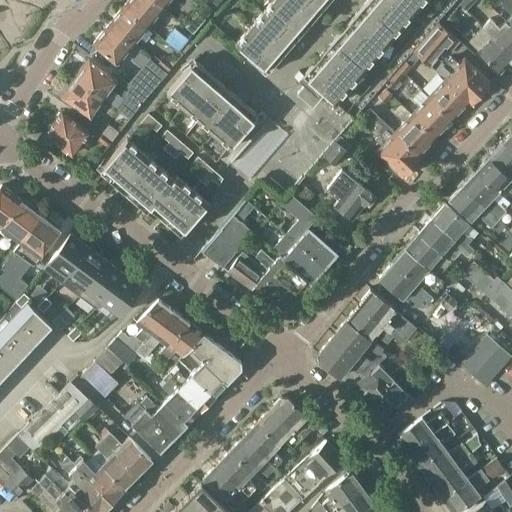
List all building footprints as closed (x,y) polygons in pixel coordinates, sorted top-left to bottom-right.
[(154,0),(128,0),(124,6),(150,27),(165,9),(154,0)] [(154,0),(165,9),(171,0),(154,0)] [(235,44),(248,55),(268,72),(330,0),(273,0),(237,42),(235,44)] [(335,103),(354,81),(424,0),(367,0),(303,75),(299,71),(294,77),(300,81),(303,84),(303,83),(304,84),(297,92),(313,106),(324,93),(335,103)] [(466,10),(471,5),(475,0),(462,0),(459,3),(466,10)] [(511,13),(505,20),(511,27),(511,0),(499,0),(499,1),(505,7),(511,13)] [(203,4),(195,14),(184,27),(193,34),(212,11),(203,4)] [(124,6),(108,25),(134,46),(150,27),(124,6)] [(450,15),(445,19),(456,29),(460,24),(450,15)] [(483,26),(511,55),(511,27),(505,20),(499,27),(490,18),(483,26)] [(227,21),(220,29),(228,35),(234,28),(227,21)] [(437,21),(412,51),(413,52),(420,58),(430,67),(443,51),(455,37),(437,21)] [(119,65),(134,46),(108,25),(93,43),(119,65)] [(511,59),(511,55),(483,26),(479,29),(481,31),(470,42),(500,72),(511,59)] [(188,39),(174,28),(164,40),(177,52),(188,39)] [(155,55),(151,60),(167,73),(183,55),(179,52),(170,62),(163,56),(160,60),(155,55)] [(413,52),(405,61),(412,67),(420,58),(413,52)] [(458,64),(451,58),(444,64),(452,71),(444,79),(468,102),(470,104),(490,83),(463,58),(458,64)] [(104,98),(117,80),(89,59),(76,78),(104,98)] [(167,73),(151,60),(130,85),(136,90),(145,98),(149,92),(150,93),(167,73)] [(195,60),(167,93),(230,147),(242,133),(246,137),(258,123),(259,123),(266,115),(261,110),(257,114),(195,60)] [(398,69),(405,75),(412,67),(405,61),(398,69)] [(405,75),(398,69),(385,84),(387,87),(395,92),(402,84),(399,82),(405,75)] [(76,78),(62,97),(90,118),(104,98),(76,78)] [(444,79),(428,96),(452,118),(468,102),(444,79)] [(138,107),(145,98),(136,90),(130,85),(121,98),(124,100),(117,110),(129,119),(138,107)] [(386,89),(378,97),(384,104),(392,95),(386,89)] [(419,105),(411,114),(435,137),(452,118),(428,96),(421,89),(413,98),(419,105)] [(381,145),(375,152),(402,176),(422,155),(420,153),(395,131),(394,132),(370,109),(359,119),(345,135),(349,138),(362,123),(377,136),(374,139),(381,145)] [(46,134),(72,154),(88,132),(62,112),(54,124),(50,123),(46,128),(48,131),(46,134)] [(162,125),(148,114),(138,126),(144,131),(149,125),(156,131),(162,125)] [(435,137),(411,114),(395,131),(420,153),(435,137)] [(116,134),(108,127),(103,134),(111,140),(116,134)] [(180,141),(167,130),(162,136),(169,142),(163,148),(169,153),(180,141)] [(511,130),(503,140),(511,149),(511,130)] [(110,141),(102,135),(97,141),(105,147),(110,141)] [(340,135),(324,154),(335,164),(351,145),(340,135)] [(150,209),(162,219),(181,235),(209,203),(177,175),(173,178),(127,138),(99,171),(144,210),(141,215),(150,223),(154,217),(148,211),(150,209)] [(511,149),(503,140),(490,154),(511,174),(511,149)] [(181,152),(188,158),(193,152),(180,141),(169,153),(175,158),(181,152)] [(511,174),(490,154),(476,169),(511,201),(511,200),(511,174)] [(194,175),(200,180),(210,167),(198,156),(193,162),(200,168),(194,175)] [(212,179),(219,185),(223,178),(210,167),(200,180),(206,185),(212,179)] [(338,198),(334,204),(352,219),(364,204),(368,208),(377,197),(372,193),(373,192),(342,168),(326,188),(338,198)] [(511,201),(476,169),(463,183),(500,218),(507,211),(505,209),(511,201)] [(262,198),(269,189),(261,182),(253,191),(262,198)] [(289,193),(304,206),(313,196),(298,183),(289,193)] [(500,218),(463,183),(448,199),(471,220),(477,214),(492,227),(500,218)] [(0,227),(1,227),(21,200),(2,185),(0,187),(0,227)] [(309,209),(304,206),(289,193),(282,202),(297,214),(308,210),(309,209)] [(1,227),(20,241),(40,214),(32,207),(33,205),(25,200),(24,202),(21,200),(1,227)] [(436,212),(431,217),(472,253),(475,250),(469,245),(479,233),(444,202),(442,205),(440,206),(437,210),(436,212)] [(243,208),(238,205),(231,213),(236,217),(243,208)] [(252,229),(236,217),(231,213),(219,228),(201,250),(222,266),(252,229)] [(2,265),(0,267),(0,285),(16,299),(23,292),(27,286),(40,269),(34,265),(61,229),(60,225),(49,217),(47,219),(40,214),(20,241),(21,242),(14,251),(15,251),(4,267),(2,265)] [(468,258),(472,253),(431,217),(418,232),(452,262),(461,252),(468,258)] [(280,229),(285,233),(287,235),(323,267),(337,252),(308,227),(301,221),(295,228),(287,221),(280,229)] [(409,242),(406,247),(439,275),(452,262),(418,232),(416,234),(413,236),(411,239),(409,242)] [(88,246),(70,233),(43,269),(61,282),(88,246)] [(323,267),(287,235),(285,233),(272,248),(279,254),(279,253),(311,281),(323,267)] [(495,237),(502,243),(510,251),(511,248),(511,242),(506,237),(503,241),(497,235),(495,237)] [(105,259),(88,246),(61,282),(70,289),(79,295),(105,259)] [(446,282),(439,275),(406,247),(400,252),(398,254),(394,258),(393,261),(393,262),(418,283),(424,276),(431,282),(435,293),(446,282)] [(260,261),(267,267),(268,266),(299,294),(311,281),(279,253),(279,254),(274,259),(261,248),(255,256),(260,261)] [(244,282),(251,288),(264,271),(267,267),(260,261),(258,264),(243,252),(239,257),(238,256),(228,270),(244,282)] [(466,274),(485,291),(498,275),(479,258),(466,274)] [(106,259),(105,259),(79,295),(97,309),(102,301),(102,300),(123,272),(106,259)] [(418,283),(393,262),(379,278),(410,305),(424,306),(433,297),(418,283)] [(264,271),(251,288),(281,309),(286,309),(287,308),(299,294),(268,266),(267,267),(264,271)] [(141,285),(123,272),(102,300),(102,301),(120,314),(141,285)] [(485,291),(509,312),(511,307),(511,287),(507,283),(498,275),(485,291)] [(359,303),(404,340),(415,326),(395,310),(396,309),(373,290),(371,288),(359,303)] [(21,307),(27,301),(30,298),(24,293),(16,301),(21,307)] [(46,297),(37,306),(43,311),(52,303),(46,297)] [(124,331),(117,338),(134,350),(174,310),(159,299),(136,321),(145,328),(139,336),(137,335),(134,338),(124,331)] [(12,318),(37,341),(51,326),(52,325),(34,308),(27,302),(12,318)] [(405,342),(404,340),(359,303),(346,318),(372,339),(376,333),(389,343),(390,342),(394,336),(404,343),(405,342)] [(138,354),(149,362),(156,355),(152,352),(163,340),(167,344),(189,321),(174,310),(134,350),(138,354)] [(59,315),(53,321),(60,329),(67,323),(59,315)] [(0,330),(0,334),(22,356),(28,350),(37,341),(12,318),(0,330)] [(365,365),(368,362),(369,363),(383,347),(372,339),(346,318),(331,337),(365,365)] [(184,357),(191,349),(190,347),(205,333),(189,321),(167,344),(168,344),(158,356),(156,355),(149,362),(150,363),(157,356),(160,358),(162,356),(168,360),(176,350),(184,357)] [(76,326),(67,335),(73,340),(74,340),(82,332),(76,326)] [(190,347),(191,349),(196,352),(227,382),(241,368),(241,360),(240,360),(205,333),(190,347)] [(461,364),(485,385),(511,355),(487,333),(461,364)] [(0,363),(8,371),(22,356),(0,334),(0,363)] [(365,365),(331,337),(318,353),(317,353),(318,360),(339,377),(349,365),(358,372),(361,369),(365,365)] [(117,338),(107,349),(124,364),(126,362),(130,365),(138,354),(134,350),(117,338)] [(107,349),(96,360),(112,376),(113,374),(124,364),(107,349)] [(214,396),(227,382),(196,352),(189,359),(198,368),(192,375),(213,396),(214,396)] [(96,360),(83,374),(107,396),(121,383),(113,374),(112,376),(96,360)] [(0,379),(8,371),(0,363),(0,379)] [(390,375),(379,363),(355,386),(369,401),(394,378),(400,383),(411,372),(402,364),(390,375)] [(176,365),(167,376),(201,410),(213,396),(192,375),(190,376),(176,365)] [(396,402),(402,409),(414,400),(426,391),(415,380),(417,378),(411,372),(400,383),(394,378),(369,401),(383,415),(396,402)] [(188,423),(201,410),(167,376),(164,378),(167,381),(162,386),(171,395),(165,401),(188,423)] [(18,434),(30,446),(35,451),(48,437),(61,424),(75,410),(87,398),(70,382),(31,421),(18,434)] [(147,395),(140,402),(139,403),(174,437),(188,423),(165,401),(159,407),(147,395)] [(82,418),(84,420),(98,406),(89,396),(87,398),(75,410),(82,418)] [(271,406),(303,437),(315,424),(306,416),(307,415),(288,396),(281,396),(271,406)] [(161,450),(174,437),(139,403),(140,402),(135,398),(128,405),(132,410),(125,417),(161,450)] [(455,403),(444,402),(455,417),(462,411),(461,410),(455,403)] [(284,439),(293,447),(303,437),(271,406),(257,421),(280,443),(284,439)] [(75,410),(61,424),(68,431),(82,418),(75,410)] [(427,423),(422,416),(397,435),(409,451),(447,423),(441,413),(427,423)] [(280,443),(257,421),(245,434),(275,463),(277,460),(280,458),(273,451),(280,443)] [(447,423),(409,451),(421,466),(447,447),(444,443),(455,434),(447,423)] [(61,424),(48,437),(56,444),(68,431),(61,424)] [(99,434),(103,438),(138,473),(151,459),(130,437),(123,444),(111,431),(106,426),(99,434)] [(421,466),(432,481),(471,452),(481,445),(478,441),(477,433),(462,443),(462,442),(449,451),(447,447),(421,466)] [(9,444),(17,452),(21,455),(30,446),(18,434),(9,444)] [(275,463),(245,434),(230,450),(253,472),(256,468),(264,475),(275,463)] [(102,464),(124,486),(138,473),(103,438),(95,446),(108,458),(102,464)] [(287,474),(260,500),(271,511),(286,511),(287,511),(301,498),(320,480),(344,458),(326,439),(309,455),(302,461),(287,474)] [(253,472),(230,450),(216,464),(249,495),(254,490),(253,488),(256,485),(249,479),(247,478),(253,472)] [(471,452),(432,481),(444,497),(470,478),(464,470),(477,461),(471,452)] [(0,480),(4,484),(16,472),(15,471),(0,456),(0,480)] [(76,478),(70,484),(97,511),(99,511),(111,500),(76,466),(77,465),(69,457),(62,464),(76,478)] [(485,466),(493,476),(503,468),(496,458),(485,466)] [(125,486),(124,486),(102,464),(96,471),(84,459),(77,465),(76,466),(111,500),(125,486)] [(216,464),(202,478),(224,500),(234,490),(242,499),(245,496),(247,498),(249,495),(216,464)] [(97,511),(70,484),(52,466),(37,481),(46,489),(47,488),(49,491),(49,492),(69,511),(97,511)] [(16,472),(4,484),(16,496),(33,478),(21,467),(16,472)] [(481,469),(470,478),(444,497),(454,511),(455,511),(478,494),(475,489),(489,479),(481,469)] [(317,500),(311,508),(314,511),(327,511),(362,487),(350,471),(331,485),(326,490),(331,497),(321,504),(317,500)] [(511,493),(511,490),(505,478),(496,485),(505,498),(511,493)] [(232,511),(201,481),(187,495),(204,511),(232,511)] [(362,487),(327,511),(360,511),(374,503),(362,487)] [(69,511),(49,492),(49,491),(47,488),(46,489),(39,495),(55,511),(54,511),(69,511)] [(175,508),(179,511),(204,511),(187,495),(175,508)] [(504,511),(507,511),(505,507),(503,508),(500,502),(490,508),(485,499),(464,511),(504,511)] [(254,505),(247,511),(271,511),(260,500),(254,505)] [(360,511),(380,511),(374,503),(360,511)]
